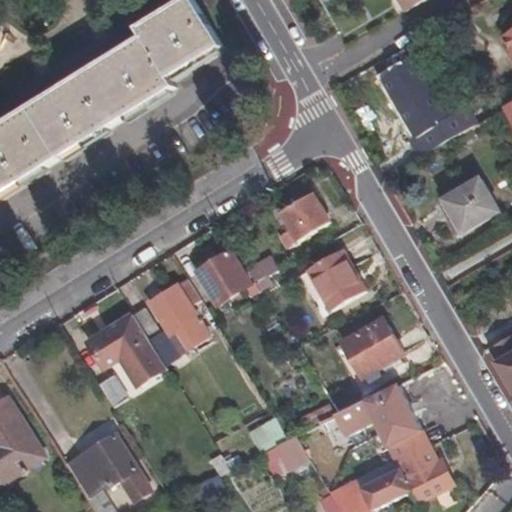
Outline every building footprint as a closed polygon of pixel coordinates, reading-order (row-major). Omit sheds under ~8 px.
[(0,128),(0,199),(176,88),(170,79),(224,46),(195,0),(183,0),(140,27),(145,36),(0,128)] [(450,129),(418,75),(389,92),(423,145),(450,129)] [(480,181),(442,201),(462,235),(499,213),(480,181)] [(313,196),(281,216),(290,233),(279,240),(287,253),(331,225),(313,196)] [(344,253),(310,273),(333,315),(369,296),(344,253)] [(220,308),(248,290),(254,288),(233,254),(200,275),(220,308)] [(273,261),(250,274),(257,286),(258,288),(281,275),(273,261)] [(200,299),(189,281),(152,305),(171,333),(177,331),(188,348),(209,336),(191,306),(200,299)] [(254,288),(248,290),(266,319),(275,313),(258,288),(257,286),(254,288)] [(145,311),(135,317),(149,342),(160,335),(145,311)] [(169,374),(149,342),(135,317),(108,333),(114,344),(95,355),(106,373),(120,365),(125,361),(143,390),(169,374)] [(384,324),(344,347),(362,381),(403,358),(384,324)] [(511,340),(489,354),(511,393),(511,340)] [(125,361),(120,365),(138,394),(143,390),(125,361)] [(300,376),(275,391),(291,417),(316,402),(300,376)] [(113,380),(99,387),(113,411),(127,402),(113,380)] [(348,413),(338,418),(349,440),(377,426),(396,464),(387,469),(328,498),(336,511),(390,511),(414,501),(417,508),(455,489),(443,465),(439,467),(430,450),(400,388),(348,413)] [(10,400),(0,405),(0,482),(43,457),(10,400)] [(260,449),(287,435),(277,416),(250,431),(260,449)] [(276,478),(311,463),(300,436),(264,450),(276,478)] [(119,440),(68,471),(92,511),(101,511),(108,509),(99,493),(103,492),(99,484),(105,481),(111,492),(122,486),(135,508),(153,497),(119,440)] [(227,474),(215,455),(205,461),(216,479),(227,474)]
